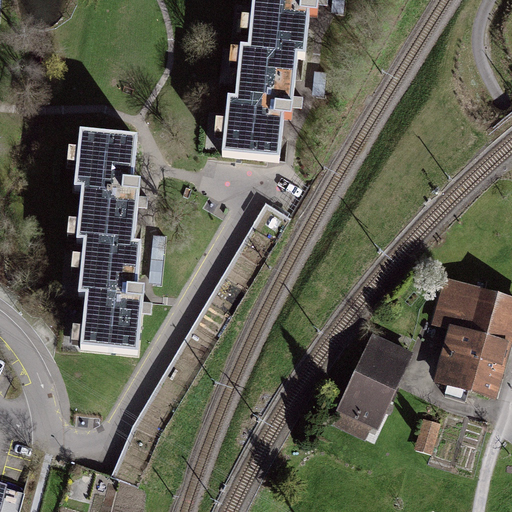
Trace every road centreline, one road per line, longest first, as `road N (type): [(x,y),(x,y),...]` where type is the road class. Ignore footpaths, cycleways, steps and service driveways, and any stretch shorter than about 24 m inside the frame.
road 1 (track): [(490,0),(478,45),(511,118)]
road 2 (residential): [(0,322),(32,361),(49,432)]
road 3 (track): [(511,394),(479,511)]
